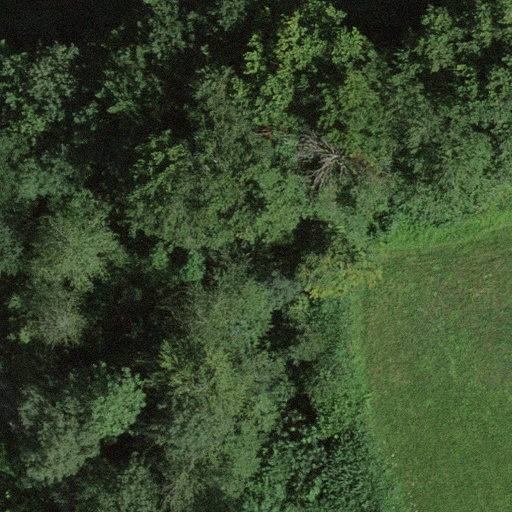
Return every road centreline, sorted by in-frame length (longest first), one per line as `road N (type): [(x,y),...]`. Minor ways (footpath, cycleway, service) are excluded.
road 1 (track): [(0,331),(127,316),(261,268),(358,257)]
road 2 (track): [(77,511),(0,391)]
